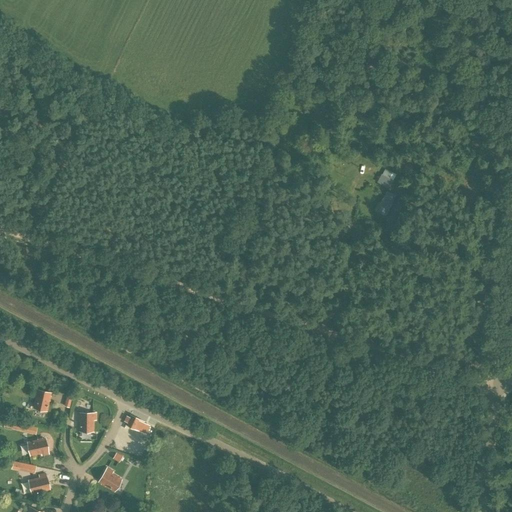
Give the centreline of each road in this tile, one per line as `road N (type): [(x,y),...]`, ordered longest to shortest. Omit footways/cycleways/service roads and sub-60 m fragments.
road 1 (track): [(0,228),(497,381)]
road 2 (unclassified): [(342,511),(0,335)]
road 3 (unclassified): [(482,511),(497,381)]
road 4 (unclassified): [(497,381),(511,253)]
